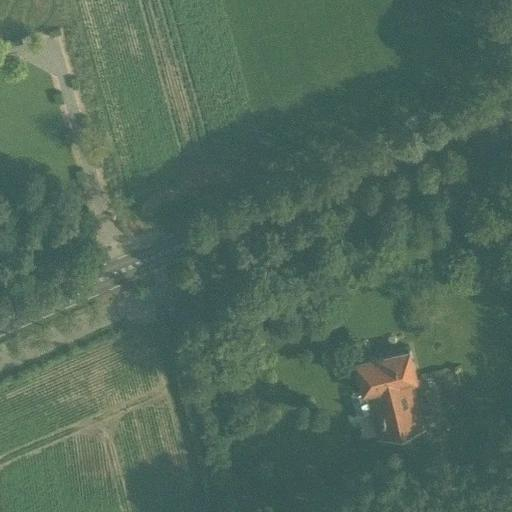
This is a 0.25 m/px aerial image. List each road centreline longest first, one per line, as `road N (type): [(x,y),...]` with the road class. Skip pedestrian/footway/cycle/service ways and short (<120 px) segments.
road 1 (unclassified): [(0,365),(441,172),(511,132)]
road 2 (secondary): [(0,322),(511,106)]
